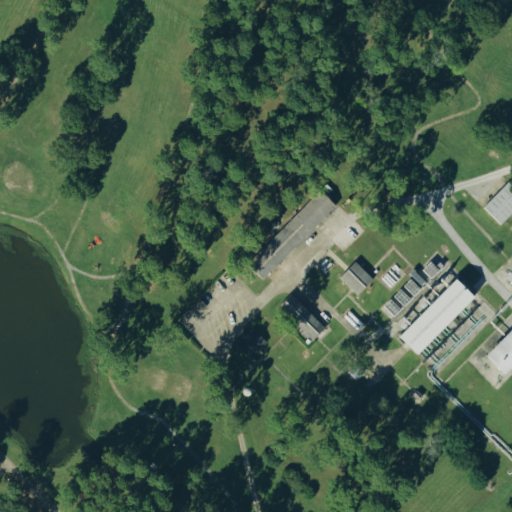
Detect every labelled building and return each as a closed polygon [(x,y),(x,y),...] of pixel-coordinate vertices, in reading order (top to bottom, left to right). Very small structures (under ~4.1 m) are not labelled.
[(511,203),(511,187),(505,181),(480,208),(495,222),(511,203)] [(262,279),(333,205),(317,190),(246,264),(262,279)] [(356,295),(371,278),(351,261),(337,277),(356,295)] [(393,337),(413,355),(469,297),(450,279),(393,337)] [(416,290),(406,280),(380,307),(390,317),(416,290)] [(309,340),(322,328),(289,293),(276,305),(309,340)] [(264,341),(249,327),(234,343),(249,357),(264,341)] [(480,356),(499,375),(511,361),(511,335),(505,329),(480,356)]
